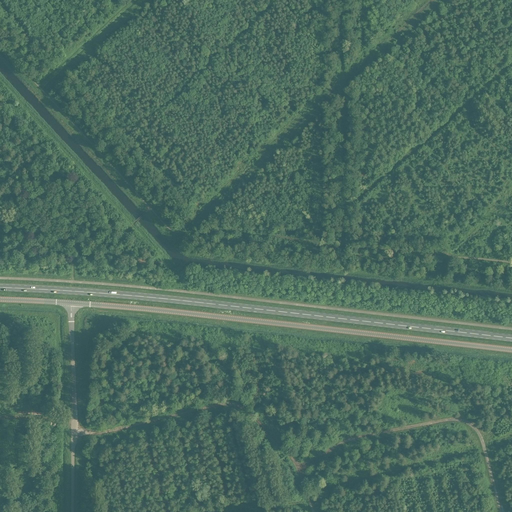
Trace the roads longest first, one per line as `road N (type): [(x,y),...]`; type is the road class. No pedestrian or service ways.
road 1 (primary): [(511,338),(0,287)]
road 2 (unclassified): [(71,303),(511,350)]
road 3 (track): [(343,0),(342,247)]
road 4 (track): [(101,154),(280,0)]
road 5 (track): [(343,209),(511,60)]
road 6 (unclassified): [(72,511),(71,303)]
road 7 (track): [(132,224),(0,80)]
